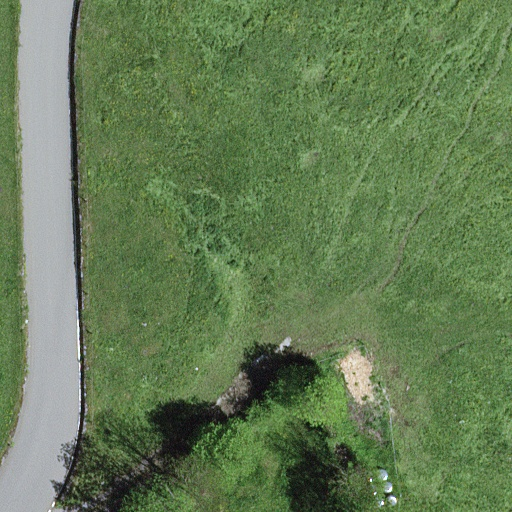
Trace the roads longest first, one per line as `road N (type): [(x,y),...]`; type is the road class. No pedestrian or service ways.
road 1 (tertiary): [(52,0),(46,34),(53,371),(46,432),(11,511)]
road 2 (track): [(92,511),(134,493),(305,352),(386,340),(511,341)]
